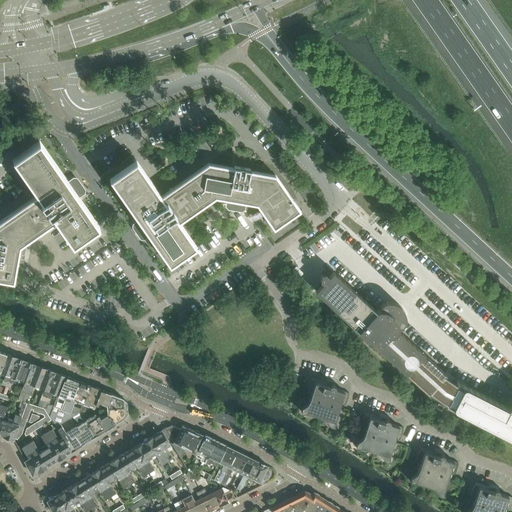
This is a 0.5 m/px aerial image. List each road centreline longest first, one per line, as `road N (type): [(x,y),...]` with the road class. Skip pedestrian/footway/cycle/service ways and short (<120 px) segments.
road 1 (residential): [(511,471),(472,458),(454,433),(419,423),(403,401),(363,391),(347,369),(297,346),(263,260),(343,200),(226,81),(201,77),(160,94)]
road 2 (motorway): [(288,64),(511,280)]
road 3 (residential): [(25,74),(47,114),(67,126),(160,94)]
road 4 (residential): [(29,495),(150,419),(161,401)]
road 5 (secondary): [(49,71),(197,31)]
road 6 (motorway): [(426,0),(511,122)]
road 7 (secondary): [(173,0),(40,44)]
road 8 (residential): [(160,94),(79,112),(65,104),(49,71)]
road 9 (tertiary): [(125,376),(0,327)]
